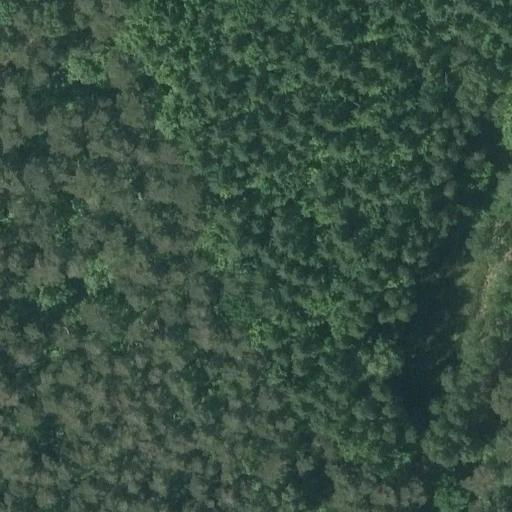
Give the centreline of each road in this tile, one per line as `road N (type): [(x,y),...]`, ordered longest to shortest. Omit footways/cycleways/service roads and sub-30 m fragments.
road 1 (track): [(468,511),(511,333)]
road 2 (track): [(0,56),(138,0)]
